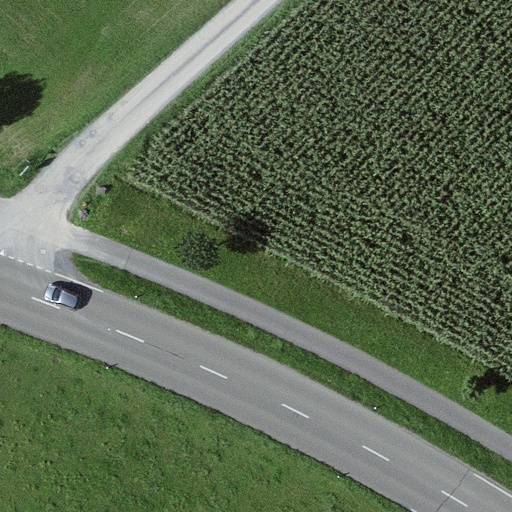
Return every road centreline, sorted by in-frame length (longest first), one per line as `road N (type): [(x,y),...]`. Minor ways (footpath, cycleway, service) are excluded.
road 1 (secondary): [(473,511),(266,397),(0,285)]
road 2 (track): [(279,0),(0,257)]
